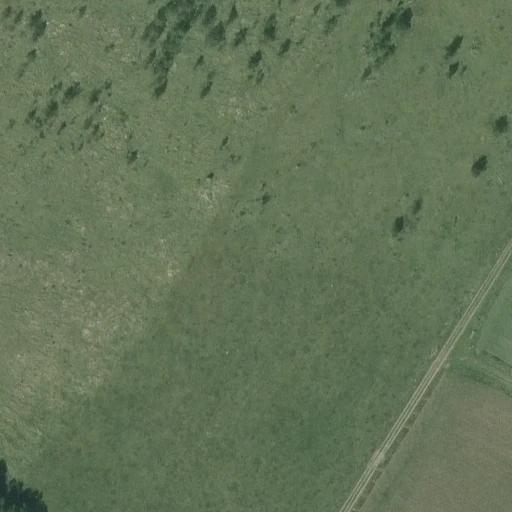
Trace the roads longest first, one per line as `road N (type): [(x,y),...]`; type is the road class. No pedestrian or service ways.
road 1 (track): [(344,511),(444,348)]
road 2 (track): [(444,348),(511,241)]
